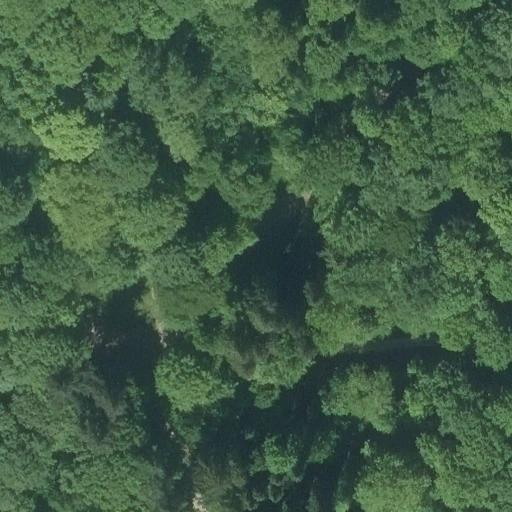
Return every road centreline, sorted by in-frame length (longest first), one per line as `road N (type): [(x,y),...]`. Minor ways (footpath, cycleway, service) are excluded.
road 1 (track): [(133,347),(357,348),(511,337)]
road 2 (track): [(288,202),(470,0)]
road 3 (unknown): [(288,202),(511,91)]
road 4 (track): [(133,347),(190,302),(288,202)]
road 5 (track): [(133,347),(81,402),(38,469),(0,496)]
road 6 (track): [(133,347),(200,511)]
road 7 (track): [(0,289),(133,347)]
